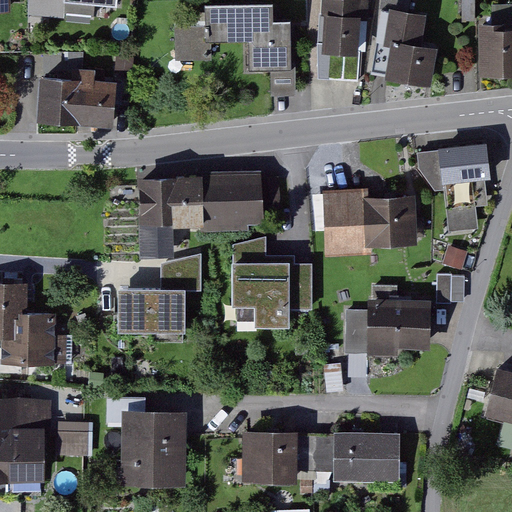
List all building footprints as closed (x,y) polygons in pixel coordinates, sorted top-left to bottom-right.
[(14,0),(0,0),(0,9),(15,9),(14,0)] [(120,0),(53,0),(54,38),(121,37),(120,0)] [(370,0),(334,0),(331,49),(368,51),(370,0)] [(279,1),(215,6),(218,41),(259,37),(262,72),(301,69),(297,16),(280,18),(279,1)] [(436,14),(399,12),(394,74),(432,76),(436,14)] [(511,21),(484,23),(487,70),(511,68),(511,21)] [(209,26),(179,26),(179,40),(209,40),(209,26)] [(176,41),(176,60),(211,60),(211,41),(176,41)] [(79,117),(82,75),(48,73),(45,115),(79,117)] [(117,120),(120,77),(82,75),(79,117),(117,120)] [(493,138),(446,143),(456,228),(484,225),(482,204),(494,203),(491,172),(497,171),(493,138)] [(267,168),(143,175),(147,247),(189,244),(188,225),(270,220),(267,168)] [(370,184),(327,189),(333,249),(424,239),(418,192),(372,197),(370,184)] [(285,264),(228,267),(230,307),(255,305),(256,330),(288,329),(285,264)] [(465,300),(465,273),(438,272),(438,299),(465,300)] [(30,279),(0,280),(0,330),(6,331),(6,359),(58,357),(57,312),(31,313),(30,279)] [(122,331),(195,331),(194,281),(121,281),(122,331)] [(431,294),(370,300),(375,347),(435,341),(431,294)] [(511,367),(509,367),(498,414),(511,417),(511,367)] [(52,394),(0,394),(0,476),(15,476),(53,476),(52,394)] [(192,406),(128,406),(127,481),(191,482),(192,406)] [(96,428),(64,429),(64,453),(97,453),(96,428)] [(406,431),(342,429),(341,475),(405,477),(406,431)] [(313,476),(312,430),(250,431),(251,478),(313,476)]
